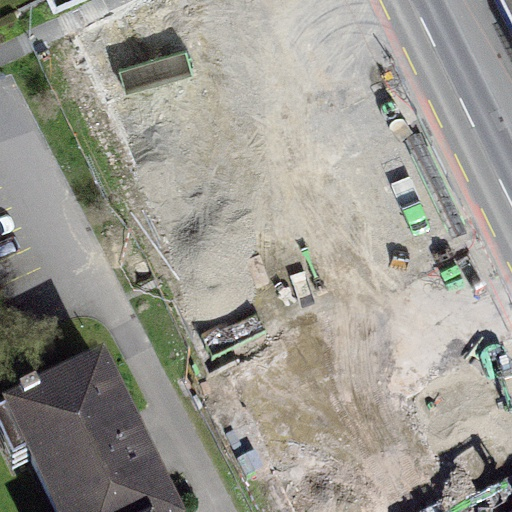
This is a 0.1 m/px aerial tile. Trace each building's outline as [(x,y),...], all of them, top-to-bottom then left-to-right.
[(129,0),(63,33),(199,307),(311,252),(271,171),(204,36),(185,0),(129,0)] [(453,231),(411,149),(345,183),(388,265),(453,231)] [(223,377),(290,511),(424,511),(374,410),(360,417),(317,331),(223,377)] [(426,511),(432,511),(511,471),(511,339),(509,332),(406,385),(423,417),(387,435),(426,511)] [(162,511),(95,375),(13,415),(61,511),(162,511)]
